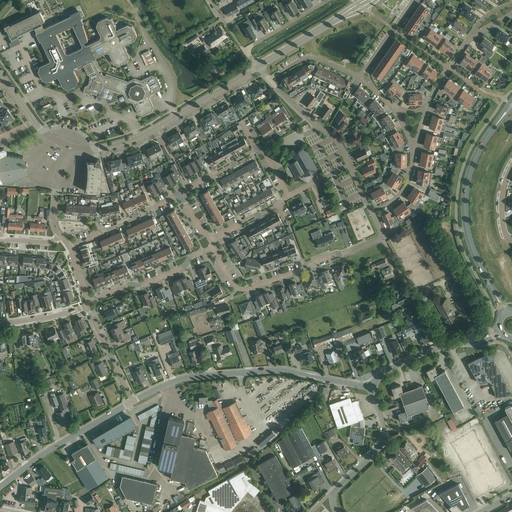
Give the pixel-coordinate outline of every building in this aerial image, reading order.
[(238,0),(236,1),(240,8),(254,1),(253,0),(238,0)] [(285,0),(284,0),(283,1),(279,3),(283,10),(287,8),(291,15),(292,14),(293,14),(296,12),(296,11),(297,11),(292,1),(288,3),(285,0)] [(474,0),(473,2),(477,4),(476,6),(475,6),(480,9),(479,8),(480,7),(483,9),(488,2),(484,0),(474,0)] [(473,8),(472,8),(465,3),(461,8),(465,11),(462,15),(465,17),(464,18),(468,20),(468,19),(471,21),(476,15),(471,11),(473,8)] [(232,15),(239,11),(235,4),(225,9),(228,16),(229,16),(230,17),(232,15)] [(417,9),(429,17),(431,15),(427,12),(429,10),(421,4),(417,9)] [(272,8),(269,9),(265,12),(269,18),(272,16),(277,23),(280,21),(280,22),(283,20),(283,19),(278,9),(274,11),(272,8)] [(417,9),(414,14),(422,19),(424,17),(427,19),(429,17),(417,9)] [(37,12),(16,22),(12,24),(13,25),(10,26),(10,25),(5,27),(6,30),(7,30),(10,37),(44,21),(40,12),(37,13),(37,12)] [(88,44),(88,45),(86,45),(85,45),(83,42),(88,40),(83,24),(81,18),(79,12),(71,16),(44,28),(42,24),(34,27),(36,32),(35,32),(37,37),(40,41),(41,41),(46,52),(45,53),(44,53),(48,60),(48,59),(49,59),(50,60),(49,62),(44,64),(40,66),(38,71),(40,75),(40,76),(42,80),(47,82),(51,80),(52,80),(52,79),(55,78),(55,77),(57,76),(58,77),(59,79),(60,82),(60,83),(61,83),(63,87),(68,89),(72,87),(76,85),(78,80),(76,75),(76,74),(75,74),(73,70),(74,67),(77,66),(77,67),(78,68),(79,69),(84,67),(87,73),(88,74),(90,78),(89,79),(90,80),(88,85),(85,87),(84,90),(83,90),(84,90),(85,93),(88,94),(89,94),(91,93),(92,93),(96,94),(95,94),(97,95),(98,92),(98,91),(100,90),(101,90),(101,89),(104,90),(104,91),(105,88),(111,90),(112,89),(119,92),(120,93),(122,94),(123,93),(126,101),(133,103),(138,114),(143,116),(152,112),(153,107),(151,102),(149,97),(149,95),(150,95),(154,93),(159,91),(161,86),(159,82),(159,81),(157,77),(151,75),(147,78),(146,78),(141,81),(134,78),(127,82),(127,81),(117,78),(117,77),(116,77),(109,75),(108,77),(102,75),(101,73),(99,74),(98,72),(98,71),(100,70),(96,61),(94,62),(93,61),(92,59),(102,54),(106,52),(109,53),(111,58),(114,63),(119,65),(123,63),(127,61),(129,56),(127,51),(124,46),(125,45),(130,42),(135,40),(136,35),(134,31),(134,30),(132,26),(127,25),(123,27),(122,27),(119,29),(117,30),(116,29),(115,28),(116,27),(114,24),(114,23),(111,19),(106,17),(102,19),(98,21),(96,26),(98,31),(101,36),(100,39),(96,41),(95,41),(88,44)] [(414,14),(410,19),(422,27),(424,24),(420,22),(422,19),(414,14)] [(258,16),(255,18),(251,20),(255,27),(258,24),(263,31),(269,27),(264,17),(260,20),(258,16)] [(249,18),(245,20),(248,25),(244,28),(243,28),(249,39),(253,37),(253,38),(253,37),(255,35),(250,26),(252,24),(249,18)] [(410,19),(407,23),(415,29),(417,26),(421,29),(422,27),(410,19)] [(467,26),(457,19),(454,23),(452,22),(448,27),(457,33),(456,32),(457,30),(458,30),(459,30),(463,33),(467,26)] [(415,29),(407,23),(404,28),(412,34),(414,31),(417,34),(419,31),(415,29)] [(436,33),(436,32),(433,30),(435,28),(430,25),(426,31),(428,33),(424,39),(429,43),(436,33)] [(229,40),(220,28),(206,39),(212,48),(222,40),(224,43),(229,40)] [(496,34),(494,37),(503,43),(505,44),(510,37),(508,36),(499,30),(497,33),(496,34)] [(198,37),(195,33),(185,40),(187,44),(198,37)] [(439,35),(436,33),(429,43),(434,46),(438,40),(441,42),(444,36),(440,33),(439,35)] [(444,36),(441,42),(443,43),(439,49),(444,53),(450,43),(447,41),(449,39),(444,36)] [(21,43),(19,38),(9,43),(11,47),(21,43)] [(484,38),(479,45),(483,48),(481,50),(482,51),(486,54),(484,57),(488,59),(490,57),(493,51),(491,50),(494,45),(484,38)] [(396,39),(372,73),(377,76),(376,77),(382,86),(388,81),(384,78),(388,72),(391,75),(394,71),(391,69),(395,63),(398,65),(400,61),(397,59),(401,53),(408,57),(413,49),(408,46),(404,45),(396,39)] [(450,43),(444,53),(449,56),(453,50),(455,52),(459,46),(455,43),(453,46),(450,43)] [(197,58),(208,51),(204,45),(193,52),(197,58)] [(146,66),(154,62),(150,53),(148,50),(141,55),(146,66)] [(465,50),(461,56),(464,58),(459,64),(465,67),(471,58),(468,56),(470,54),(465,50)] [(210,54),(202,59),(205,64),(213,59),(210,54)] [(409,61),(407,59),(403,65),(407,68),(409,65),(412,67),(418,58),(413,55),(409,61)] [(418,58),(412,67),(415,70),(413,72),(417,75),(421,69),(419,68),(423,62),(418,58)] [(474,60),(471,58),(465,67),(470,71),(474,65),(476,66),(480,61),(476,58),(474,60)] [(480,61),(476,66),(479,68),(474,74),(480,78),(488,66),(480,61)] [(310,64),(303,68),(307,76),(311,74),(314,75),(318,67),(310,64)] [(217,72),(213,65),(209,68),(213,75),(217,72)] [(421,69),(417,75),(422,78),(423,76),(426,78),(433,68),(428,65),(424,71),(421,69)] [(491,68),(488,66),(480,78),(485,81),(489,75),(491,77),(496,71),(491,68)] [(318,67),(314,75),(319,78),(323,69),(319,67),(319,68),(318,67)] [(307,76),(303,68),(301,69),(301,68),(297,70),(302,79),(307,76)] [(433,68),(426,78),(429,80),(428,82),(432,85),(436,80),(434,78),(438,72),(433,68)] [(323,69),(319,78),(325,80),(328,72),(327,71),(327,70),(323,69)] [(302,79),(297,70),(293,73),(294,73),(293,74),(297,82),(298,83),(303,80),(302,79)] [(330,73),(328,72),(325,80),(330,83),(334,74),(330,72),(330,73)] [(291,74),(287,77),(292,85),(297,82),(293,74),(291,75),(291,74)] [(338,75),(334,74),(330,83),(336,85),(339,77),(338,76),(338,75)] [(287,77),(283,79),(281,80),(282,81),(287,88),(292,85),(287,77)] [(341,78),(339,77),(336,85),(341,87),(345,78),(341,77),(341,78)] [(345,78),(341,87),(341,89),(346,91),(343,97),(346,98),(352,88),(349,86),(351,81),(345,78)] [(392,80),(388,83),(391,86),(386,91),(388,92),(387,93),(389,96),(390,96),(400,85),(393,79),(392,80)] [(440,87),(438,89),(443,92),(444,90),(447,92),(454,83),(449,79),(444,85),(442,84),(440,87)] [(258,99),(257,97),(265,92),(262,86),(260,83),(257,85),(252,89),(254,92),(250,93),(255,101),(258,99)] [(454,83),(447,92),(450,94),(449,97),(453,100),(457,94),(454,93),(459,86),(454,83)] [(406,91),(400,85),(390,96),(393,98),(394,97),(395,99),(400,94),(404,97),(406,91)] [(358,99),(358,98),(364,90),(361,87),(360,88),(359,87),(355,92),(352,90),(349,96),(351,97),(353,95),(358,99)] [(368,93),(364,90),(358,98),(363,102),(361,105),(363,106),(367,102),(365,100),(369,95),(367,93),(368,93)] [(412,90),(406,91),(404,97),(409,97),(409,104),(412,104),(412,105),(415,105),(416,105),(415,94),(412,94),(412,90)] [(418,94),(415,94),(416,105),(420,105),(419,104),(422,104),(421,97),(424,96),(424,90),(421,90),(418,90),(418,94)] [(457,94),(453,100),(458,103),(459,101),(462,103),(469,93),(464,90),(459,96),(457,94)] [(319,103),(322,98),(325,94),(320,91),(316,98),(311,94),(304,103),(310,108),(316,100),(319,103)] [(474,104),(477,99),(469,93),(462,103),(465,105),(464,107),(468,110),(473,103),(474,104)] [(248,97),(245,99),(242,94),(239,96),(239,97),(237,98),(237,97),(233,100),(234,102),(234,103),(238,108),(245,104),(247,107),(252,104),(248,97)] [(367,102),(363,106),(365,108),(368,106),(372,110),(379,103),(376,100),(376,101),(374,100),(370,104),(367,102)] [(230,115),(235,112),(232,106),(229,108),(227,103),(223,106),(223,105),(223,106),(221,107),(220,107),(217,109),(221,116),(228,113),(229,115),(230,115)] [(379,103),(372,110),(375,113),(372,115),(375,119),(380,115),(378,113),(383,109),(382,107),(379,103)] [(435,110),(435,109),(445,113),(448,114),(450,108),(438,103),(437,103),(435,110)] [(321,110),(319,113),(318,114),(326,119),(331,112),(328,110),(330,108),(325,104),(321,110)] [(288,120),(284,114),(286,112),(282,106),(279,108),(280,109),(276,113),(284,124),(286,123),(285,122),(288,120)] [(0,120),(0,121),(2,120),(11,114),(7,110),(0,114),(0,120)] [(335,120),(338,122),(335,126),(342,132),(345,128),(348,124),(347,124),(348,124),(344,120),(347,116),(341,112),(335,120)] [(206,116),(211,124),(214,123),(216,126),(221,123),(217,116),(214,118),(211,113),(206,116)] [(284,124),(276,113),(271,116),(270,115),(268,117),(272,122),(274,121),(278,127),(281,125),(282,125),(284,124)] [(11,114),(2,120),(4,123),(1,125),(3,127),(14,119),(13,119),(14,118),(13,116),(12,116),(11,114)] [(382,118),(380,115),(375,119),(377,122),(379,120),(382,125),(384,125),(392,119),(389,116),(388,115),(382,118)] [(433,115),(431,121),(441,124),(442,121),(445,122),(446,120),(443,119),(443,118),(433,115)] [(211,124),(206,116),(201,119),(205,125),(202,127),(201,126),(205,132),(213,127),(211,124)] [(272,122),(268,117),(265,118),(266,119),(261,123),(269,134),(271,133),(271,132),(274,130),(269,124),(272,122)] [(392,119),(384,125),(387,130),(384,132),(385,134),(390,132),(391,131),(389,129),(394,125),(393,123),(394,123),(392,119)] [(441,124),(431,121),(429,127),(439,130),(442,131),(443,128),(440,127),(441,124)] [(195,122),(190,125),(195,134),(198,132),(199,135),(205,132),(201,126),(198,128),(195,122)] [(269,134),(261,123),(256,126),(264,137),(266,135),(267,135),(269,134)] [(195,134),(190,125),(184,129),(187,134),(185,135),(188,141),(193,139),(193,138),(196,136),(196,137),(195,134)] [(349,131),(351,136),(349,137),(353,145),(363,140),(359,132),(358,133),(355,128),(349,131)] [(385,134),(382,136),(384,139),(386,138),(388,143),(390,142),(402,136),(401,135),(399,133),(398,133),(397,131),(391,134),(390,132),(385,134)] [(179,132),(173,135),(178,144),(182,141),(184,144),(188,142),(188,141),(185,135),(184,135),(185,136),(182,137),(179,132)] [(427,133),(425,139),(436,142),(437,139),(439,139),(440,137),(437,136),(427,133)] [(178,144),(173,135),(168,138),(171,143),(168,145),(172,151),(176,148),(175,145),(178,143),(178,144)] [(390,142),(392,145),(390,146),(392,151),(399,149),(397,145),(403,142),(402,140),(403,140),(402,136),(390,142)] [(238,141),(238,140),(236,137),(231,140),(231,141),(238,152),(243,149),(238,141)] [(243,138),(238,140),(238,141),(243,149),(248,146),(243,138)] [(436,142),(425,139),(424,146),(424,145),(434,148),(437,148),(438,146),(435,145),(436,142)] [(238,152),(231,141),(226,144),(232,155),(238,152)] [(168,154),(165,147),(161,149),(159,144),(153,147),(157,156),(161,154),(162,157),(168,154)] [(232,155),(226,144),(221,146),(222,149),(227,158),(232,155)] [(356,159),(357,159),(358,161),(368,156),(366,151),(369,150),(367,144),(360,147),(361,150),(355,153),(356,156),(355,156),(356,159)] [(286,165),(286,166),(289,164),(296,177),(293,178),(302,173),(304,176),(301,178),(313,171),(320,168),(320,167),(317,169),(305,148),(308,146),(289,156),(292,155),(295,160),(286,165)] [(157,156),(153,147),(147,150),(149,155),(146,156),(150,163),(155,160),(153,158),(157,156)] [(21,177),(20,176),(24,176),(24,175),(23,175),(27,174),(27,173),(26,174),(25,172),(25,168),(24,163),(23,159),(23,157),(23,156),(20,157),(20,156),(17,157),(16,156),(17,156),(13,156),(13,155),(10,156),(10,155),(7,156),(6,155),(7,155),(6,154),(5,155),(2,150),(4,149),(0,150),(0,183),(3,183),(3,182),(12,182),(12,181),(15,180),(15,179),(18,179),(18,178),(21,177)] [(214,151),(215,153),(212,155),(217,163),(222,161),(217,152),(216,149),(214,150),(214,151)] [(222,149),(217,152),(222,161),(227,158),(222,149)] [(399,149),(392,151),(392,156),(396,157),(396,160),(407,160),(407,159),(407,156),(406,156),(406,154),(399,154),(399,149)] [(137,164),(138,166),(142,165),(148,162),(145,154),(142,155),(141,152),(137,154),(137,153),(134,154),(137,164)] [(432,160),(434,161),(435,155),(433,154),(422,152),(423,152),(422,152),(421,158),(432,160)] [(201,160),(204,159),(202,156),(201,153),(196,155),(197,158),(194,160),(199,169),(204,166),(201,160)] [(137,164),(134,154),(130,155),(130,156),(127,157),(128,160),(125,161),(128,170),(132,169),(131,166),(137,164)] [(217,163),(212,155),(209,156),(207,155),(206,156),(205,154),(202,156),(204,159),(205,161),(208,160),(212,166),(217,163)] [(191,159),(192,161),(189,163),(194,172),(199,169),(194,160),(193,157),(191,159)] [(432,160),(421,158),(420,164),(430,166),(431,166),(433,166),(434,164),(431,163),(432,160)] [(109,193),(101,161),(100,161),(100,160),(99,159),(98,159),(97,159),(96,160),(96,161),(95,163),(86,162),(86,163),(87,166),(87,169),(87,171),(87,173),(86,176),(86,178),(86,180),(86,182),(85,184),(85,186),(85,189),(84,191),(109,193)] [(121,159),(114,161),(117,170),(120,169),(121,172),(124,172),(123,169),(121,159)] [(368,166),(366,167),(362,169),(363,171),(361,171),(363,175),(365,175),(365,177),(376,172),(373,165),(375,164),(373,160),(367,162),(368,166)] [(392,164),(392,168),(398,170),(399,166),(406,166),(406,164),(407,164),(407,160),(396,160),(395,163),(392,163),(392,164)] [(117,170),(114,161),(108,162),(111,176),(114,175),(113,171),(117,170)] [(184,163),(182,164),(180,161),(178,162),(184,174),(185,174),(184,174),(187,172),(188,175),(194,172),(189,163),(185,165),(184,163)] [(260,177),(258,174),(257,171),(260,169),(255,161),(250,164),(258,178),(260,177)] [(172,172),(169,174),(174,183),(179,180),(175,173),(178,171),(174,164),(171,166),(172,168),(170,169),(172,172)] [(250,164),(245,166),(250,175),(253,173),(256,179),(258,178),(250,164)] [(250,175),(245,166),(240,169),(248,183),(250,182),(247,177),(250,175)] [(398,170),(392,168),(389,173),(392,175),(390,177),(400,184),(400,183),(402,180),(401,179),(402,177),(396,174),(398,170)] [(240,169),(235,172),(240,180),(243,179),(246,184),(248,183),(240,169)] [(428,178),(429,175),(432,175),(432,173),(429,172),(419,170),(417,176),(428,178)] [(161,171),(158,173),(162,180),(164,178),(169,186),(174,183),(169,174),(168,172),(167,172),(165,173),(165,174),(163,175),(161,171)] [(235,172),(230,175),(237,186),(238,185),(237,182),(240,180),(235,172)] [(158,173),(156,174),(154,175),(156,177),(154,178),(151,180),(153,183),(158,192),(163,189),(160,183),(163,182),(162,180),(158,173)] [(237,186),(230,175),(225,177),(230,186),(233,184),(235,187),(237,186)] [(428,178),(417,176),(416,183),(417,183),(427,184),(430,184),(431,178),(428,178)] [(230,186),(225,177),(220,180),(226,192),(228,191),(227,188),(230,186)] [(386,178),(383,183),(387,188),(390,184),(396,188),(397,186),(398,187),(400,184),(390,177),(389,177),(388,179),(386,178)] [(158,192),(153,183),(150,185),(148,181),(142,184),(146,191),(149,189),(152,195),(158,192)] [(267,190),(265,187),(263,183),(262,184),(264,188),(270,199),(275,196),(270,188),(267,190)] [(387,188),(383,183),(375,187),(377,190),(382,200),(383,200),(385,198),(385,197),(387,196),(384,190),(387,188)] [(414,187),(411,193),(422,200),(425,195),(423,194),(423,193),(414,188),(415,187),(414,187)] [(264,192),(260,193),(265,202),(270,199),(264,188),(262,189),(264,192)] [(382,200),(377,190),(374,191),(372,189),(367,192),(370,197),(373,196),(373,197),(376,202),(378,201),(378,202),(382,201),(382,200)] [(137,197),(134,198),(138,207),(143,205),(138,193),(138,192),(137,190),(135,191),(137,197)] [(203,200),(211,196),(208,191),(200,195),(203,200)] [(138,193),(143,205),(149,202),(145,193),(141,195),(140,192),(138,193)] [(265,202),(260,193),(257,195),(255,192),(254,193),(260,205),(265,202)] [(254,197),(250,199),(255,207),(260,205),(254,193),(252,194),(254,197)] [(422,200),(411,193),(407,198),(408,198),(414,202),(411,205),(416,210),(422,200)] [(134,198),(130,200),(127,194),(126,195),(127,198),(132,210),(138,207),(134,198)] [(245,198),(244,195),(242,196),(250,210),(255,207),(250,199),(247,201),(245,198)] [(211,196),(203,200),(206,205),(213,201),(211,196)] [(240,197),(242,200),(244,203),(240,204),(245,213),(250,210),(242,196),(240,197)] [(126,212),(132,210),(127,198),(125,198),(126,202),(123,203),(126,212)] [(216,206),(213,201),(206,205),(208,210),(216,206)] [(291,206),(295,214),(299,212),(300,214),(306,211),(305,208),(302,201),(291,206)] [(404,202),(399,206),(405,215),(408,212),(410,215),(416,210),(411,205),(408,208),(404,202)] [(245,213),(240,204),(237,206),(235,203),(234,204),(240,216),(245,213)] [(328,216),(338,212),(335,205),(325,210),(328,216)] [(219,211),(216,206),(208,210),(211,215),(219,211)] [(405,215),(399,206),(394,210),(398,215),(395,217),(398,223),(404,219),(402,217),(405,215)] [(169,220),(177,216),(174,210),(166,215),(169,220)] [(222,216),(219,211),(211,215),(214,220),(222,216)] [(395,227),(398,225),(394,216),(391,218),(388,212),(382,215),(385,220),(384,220),(385,224),(386,223),(387,225),(390,223),(391,225),(394,224),(395,227)] [(277,214),(272,217),(277,226),(282,223),(277,214)] [(180,221),(177,216),(169,220),(172,225),(180,221)] [(222,216),(214,220),(217,225),(224,221),(222,216)] [(267,220),(271,228),(277,226),(272,217),(270,218),(270,217),(267,218),(267,220)] [(151,229),(156,226),(153,218),(147,221),(151,229)] [(267,220),(261,223),(266,231),(271,228),(267,220)] [(151,229),(147,221),(142,223),(146,231),(151,229)] [(182,226),(180,221),(172,225),(175,230),(182,226)] [(146,231),(142,223),(137,225),(140,233),(146,231)] [(266,231),(261,223),(256,226),(261,234),(266,231)] [(137,225),(132,228),(135,236),(140,233),(137,225)] [(182,226),(175,230),(177,235),(185,231),(182,226)] [(256,226),(251,228),(256,237),(261,234),(256,226)] [(312,228),(314,235),(322,232),(320,226),(312,228)] [(135,236),(132,228),(126,230),(130,238),(135,236)] [(256,237),(251,228),(246,231),(251,240),(256,237)] [(185,231),(177,235),(180,240),(188,236),(185,231)] [(121,232),(116,235),(119,243),(124,240),(121,232)] [(334,237),(332,232),(324,235),(325,236),(323,237),(322,234),(312,238),(315,244),(317,243),(319,247),(316,248),(325,245),(328,244),(328,243),(337,240),(337,239),(335,241),(333,237),(334,237)] [(116,235),(110,237),(114,245),(119,243),(116,235)] [(191,241),(188,236),(180,240),(183,245),(191,241)] [(114,245),(110,237),(105,239),(109,247),(114,245)] [(109,247),(105,239),(100,241),(103,250),(109,247)] [(231,251),(239,245),(236,240),(228,245),(231,251)] [(193,246),(191,241),(183,245),(186,250),(193,246)] [(83,257),(90,255),(89,251),(91,251),(88,243),(82,245),(83,248),(81,249),(83,257)] [(242,250),(239,245),(231,251),(234,255),(242,250)] [(292,257),(288,248),(287,246),(282,248),(283,250),(286,259),(292,257)] [(294,246),(288,248),(292,257),(297,255),(294,246)] [(164,250),(168,258),(173,255),(170,247),(164,250)] [(157,253),(153,254),(157,262),(162,260),(157,248),(155,249),(157,253)] [(164,250),(161,251),(159,248),(157,248),(162,260),(168,258),(164,250)] [(242,250),(234,255),(237,261),(246,255),(242,250)] [(283,250),(277,252),(281,261),(286,259),(283,250)] [(277,252),(272,254),(275,263),(281,261),(277,252)] [(92,254),(90,255),(83,257),(86,265),(88,264),(89,267),(94,265),(96,264),(98,264),(97,261),(94,262),(92,254)] [(157,262),(153,254),(148,257),(151,265),(157,262)] [(275,263),(272,254),(266,256),(269,265),(275,263)] [(269,265),(266,256),(260,258),(264,268),(269,265)] [(151,265),(148,257),(142,259),(146,267),(151,265)] [(250,269),(252,260),(247,258),(246,257),(241,260),(242,262),(245,261),(246,261),(244,268),(250,269)] [(146,267),(142,259),(137,261),(140,269),(146,267)] [(252,260),(250,269),(256,270),(258,263),(259,266),(262,265),(260,259),(257,260),(257,261),(252,260)] [(47,261),(46,261),(45,268),(51,270),(54,264),(53,263),(52,262),(48,261),(48,262),(47,261)] [(140,269),(137,261),(131,264),(134,272),(140,269)] [(50,273),(52,274),(54,272),(56,274),(61,269),(61,268),(60,267),(60,266),(57,264),(57,265),(56,264),(54,264),(51,270),(50,273)] [(122,264),(119,265),(124,276),(126,275),(127,277),(127,276),(129,275),(129,274),(130,274),(126,266),(123,267),(122,264)] [(347,274),(344,264),(334,268),(336,274),(333,275),(336,282),(339,281),(340,279),(339,277),(347,274)] [(118,269),(115,270),(118,278),(124,276),(119,265),(117,266),(118,269)] [(207,270),(205,267),(198,270),(202,279),(195,282),(197,288),(207,284),(205,278),(207,277),(212,275),(209,269),(207,270)] [(394,276),(390,267),(381,271),(385,280),(394,276)] [(111,268),(108,269),(113,281),(118,278),(115,270),(112,272),(111,268)] [(62,270),(61,269),(56,274),(59,279),(66,277),(66,276),(65,275),(66,274),(64,271),(63,271),(62,270)] [(113,281),(108,269),(103,272),(104,275),(107,283),(113,281)] [(332,283),(331,280),(327,271),(320,274),(322,280),(320,281),(323,290),(326,289),(324,283),(327,281),(328,284),(332,283)] [(95,275),(96,278),(93,279),(96,287),(102,285),(98,277),(97,274),(95,275)] [(107,283),(104,275),(98,277),(102,285),(104,284),(104,286),(105,285),(107,284),(107,283)] [(317,285),(313,276),(304,280),(307,289),(315,286),(316,290),(321,288),(320,284),(317,285)] [(66,277),(59,279),(57,280),(59,286),(69,282),(68,279),(67,279),(66,277)] [(186,277),(179,280),(183,289),(187,287),(189,291),(194,289),(190,280),(187,281),(186,277)] [(175,286),(172,288),(176,296),(181,294),(179,291),(183,289),(179,280),(173,283),(175,286)] [(71,287),(69,282),(59,286),(60,291),(71,287)] [(295,283),(289,285),(293,296),(301,293),(303,297),(306,296),(303,288),(300,290),(298,284),(296,285),(295,283)] [(218,286),(213,290),(211,287),(199,295),(202,299),(209,294),(210,295),(211,294),(214,299),(223,293),(218,286)] [(72,293),(71,287),(60,291),(62,296),(72,293)] [(159,289),(156,290),(160,298),(164,297),(166,301),(173,298),(169,290),(166,292),(164,287),(159,289)] [(286,295),(283,287),(276,290),(281,301),(285,299),(286,302),(291,300),(289,294),(286,295)] [(44,293),(45,296),(40,297),(43,307),(51,305),(49,298),(52,297),(50,291),(44,293)] [(262,295),(265,303),(269,301),(271,304),(276,302),(272,293),(268,294),(267,292),(262,295)] [(398,293),(394,295),(397,303),(399,305),(409,300),(405,292),(399,295),(398,293)] [(74,296),(72,293),(62,296),(64,302),(73,298),(73,297),(74,296)] [(148,293),(140,296),(144,306),(149,304),(151,307),(157,305),(153,296),(150,298),(148,293)] [(253,301),(258,310),(263,308),(262,305),(265,303),(262,295),(261,294),(255,297),(256,299),(253,301)] [(31,299),(27,300),(28,310),(35,309),(34,305),(37,304),(36,295),(32,295),(32,296),(30,296),(31,299)] [(464,297),(454,302),(462,317),(472,312),(464,297)] [(22,301),(22,298),(20,298),(16,298),(18,308),(21,307),(22,311),(28,310),(27,300),(22,301)] [(447,299),(436,304),(446,325),(458,320),(447,299)] [(14,312),(13,306),(16,306),(15,302),(13,302),(12,300),(6,301),(7,306),(8,313),(14,312)] [(250,307),(248,302),(239,306),(243,315),(250,312),(251,315),(256,313),(253,306),(250,307)] [(230,313),(228,305),(217,307),(219,315),(230,313)] [(119,314),(118,311),(117,308),(113,309),(113,308),(105,312),(108,319),(113,317),(115,316),(119,314)] [(405,320),(408,325),(414,322),(413,319),(418,316),(413,308),(405,312),(408,319),(405,320)] [(373,318),(371,314),(358,319),(359,323),(373,318)] [(84,323),(81,318),(75,321),(78,326),(75,328),(78,336),(85,333),(83,329),(85,327),(86,326),(85,323),(84,323)] [(259,319),(252,322),(253,324),(255,323),(260,334),(259,335),(265,333),(259,319)] [(123,331),(122,330),(121,329),(125,327),(123,321),(116,324),(117,327),(111,330),(114,335),(123,331)] [(70,322),(64,324),(67,331),(64,332),(67,339),(73,337),(71,332),(73,330),(70,322)] [(416,333),(422,330),(419,323),(413,326),(416,333)] [(379,338),(385,336),(381,326),(376,329),(379,338)] [(58,336),(55,328),(45,333),(48,341),(58,336)] [(124,334),(123,331),(114,335),(116,341),(123,338),(124,341),(130,338),(127,332),(124,334)] [(350,338),(352,343),(358,341),(359,345),(373,340),(369,331),(353,337),(350,338)] [(422,334),(418,336),(421,345),(430,341),(427,333),(423,335),(422,334)] [(27,343),(26,334),(19,335),(19,339),(16,339),(16,346),(21,346),(21,344),(27,343)] [(33,336),(33,334),(26,334),(27,343),(29,343),(30,346),(37,345),(41,345),(40,339),(38,339),(38,337),(35,338),(34,335),(33,336)] [(179,350),(172,334),(159,339),(161,345),(170,342),(174,352),(179,350)] [(0,352),(3,352),(4,351),(3,350),(5,350),(5,349),(8,349),(8,352),(12,352),(11,341),(7,341),(7,342),(4,342),(4,337),(2,338),(2,337),(1,336),(0,336),(0,352)] [(315,347),(318,346),(331,342),(329,336),(313,341),(315,347)] [(92,340),(90,341),(89,337),(80,341),(82,345),(85,343),(89,352),(96,349),(92,340)] [(215,342),(213,337),(205,339),(207,345),(215,342)] [(189,344),(191,349),(195,347),(199,346),(197,338),(190,340),(191,343),(189,344)] [(253,353),(263,351),(260,339),(250,342),(253,353)] [(138,349),(139,352),(143,350),(139,340),(135,342),(138,349)] [(401,351),(396,340),(388,343),(393,354),(401,351)] [(276,347),(273,347),(276,353),(283,350),(281,345),(279,345),(278,342),(274,343),(276,347)] [(221,345),(213,348),(215,354),(214,354),(211,355),(212,360),(216,359),(215,357),(216,357),(218,360),(226,357),(225,356),(232,354),(229,347),(223,349),(221,345)] [(302,351),(301,345),(292,347),(294,353),(302,351)] [(189,353),(189,354),(193,364),(201,361),(195,347),(191,349),(192,352),(189,353)] [(365,361),(367,360),(365,356),(367,356),(365,351),(363,352),(362,349),(355,352),(356,352),(351,354),(354,361),(358,360),(359,361),(360,363),(361,362),(363,363),(365,362),(365,361)] [(178,351),(168,355),(173,368),(173,367),(180,364),(181,364),(178,356),(180,355),(178,351)] [(330,364),(339,360),(334,351),(326,354),(330,364)] [(303,354),(299,356),(300,362),(305,361),(306,365),(314,362),(311,352),(303,354)] [(470,361),(469,362),(467,363),(478,382),(481,382),(483,386),(491,384),(494,391),(495,397),(511,394),(510,394),(509,394),(508,388),(507,389),(506,384),(505,384),(504,380),(502,380),(502,376),(500,376),(499,371),(498,372),(497,367),(496,367),(495,363),(493,363),(493,359),(493,358),(493,356),(492,355),(490,355),(489,355),(488,355),(487,355),(485,355),(484,355),(483,356),(482,356),(481,356),(479,357),(478,358),(476,358),(474,359),(472,360),(470,361)] [(148,365),(153,376),(160,372),(156,362),(159,361),(158,358),(151,361),(152,363),(148,365)] [(104,375),(103,374),(106,372),(102,362),(100,363),(99,360),(90,363),(93,369),(96,368),(99,375),(100,377),(101,377),(103,376),(104,375)] [(138,383),(145,379),(140,369),(144,368),(142,365),(136,368),(137,370),(133,372),(138,383)] [(438,374),(434,367),(433,367),(432,367),(430,368),(431,368),(426,371),(430,378),(429,378),(430,380),(431,381),(435,378),(453,412),(464,406),(445,371),(438,374)] [(55,383),(52,377),(35,384),(37,390),(55,383)] [(96,378),(90,381),(94,389),(100,387),(96,378)] [(430,408),(427,401),(422,385),(403,392),(401,385),(396,387),(396,386),(395,387),(394,387),(394,386),(393,387),(392,388),(391,388),(391,390),(391,391),(391,392),(392,391),(394,398),(400,396),(403,404),(403,405),(403,404),(406,411),(398,414),(399,419),(399,420),(400,420),(400,422),(401,421),(402,422),(402,423),(403,424),(404,423),(405,422),(405,421),(405,420),(412,418),(411,414),(417,412),(430,408)] [(98,392),(89,396),(94,407),(104,402),(105,404),(107,403),(104,397),(101,399),(98,392)] [(69,407),(66,401),(63,393),(50,398),(53,407),(58,405),(59,404),(62,411),(56,413),(61,425),(69,422),(64,409),(69,407)] [(207,396),(199,397),(199,403),(207,403),(208,404),(213,402),(216,401),(215,400),(213,401),(212,400),(207,401),(207,396)] [(208,413),(206,414),(209,420),(211,419),(218,434),(216,435),(218,439),(220,438),(226,450),(232,447),(237,445),(235,441),(237,440),(251,434),(251,433),(251,434),(243,418),(244,418),(243,417),(236,403),(237,403),(236,401),(223,408),(220,403),(219,404),(217,399),(215,400),(216,401),(213,402),(208,404),(211,410),(207,412),(208,413)] [(338,401),(329,404),(338,429),(350,424),(350,425),(355,423),(358,422),(358,421),(364,419),(357,401),(352,402),(351,402),(340,406),(338,401)] [(511,404),(504,408),(507,414),(494,421),(510,451),(511,449),(511,404)] [(47,422),(45,415),(38,417),(39,421),(41,421),(42,424),(38,425),(41,435),(42,435),(42,436),(46,435),(46,434),(47,434),(45,428),(46,427),(45,422),(47,422)] [(127,420),(126,420),(131,428),(136,426),(132,417),(127,420)] [(191,437),(185,435),(180,434),(183,421),(168,417),(157,466),(172,470),(170,478),(185,482),(188,489),(218,475),(205,450),(193,447),(195,438),(191,437)] [(451,417),(446,419),(451,429),(456,427),(451,417)] [(126,420),(122,423),(127,431),(131,428),(126,420)] [(185,435),(191,437),(194,423),(188,422),(185,435)] [(355,423),(350,425),(351,427),(350,433),(354,434),(353,443),(362,445),(363,441),(364,433),(364,428),(359,428),(358,422),(355,423)] [(122,423),(117,425),(122,434),(127,431),(122,423)] [(117,426),(113,429),(118,437),(122,434),(117,425),(117,426)] [(289,435),(296,431),(294,428),(293,428),(292,427),(288,431),(289,432),(288,432),(289,435)] [(296,431),(305,447),(310,444),(302,428),(296,431)] [(451,439),(483,499),(504,488),(472,428),(451,439)] [(108,430),(107,430),(113,439),(118,437),(113,429),(108,431),(108,430)] [(262,448),(278,436),(272,429),(256,442),(262,448)] [(332,429),(327,432),(330,438),(336,435),(332,429)] [(107,430),(103,433),(108,441),(112,439),(113,440),(113,439),(107,430)] [(296,431),(289,435),(278,441),(292,468),(311,458),(305,447),(296,431)] [(103,433),(98,436),(103,444),(108,441),(103,433)] [(94,439),(98,447),(103,444),(98,436),(94,439)] [(29,452),(25,441),(27,440),(26,437),(21,440),(22,442),(17,444),(21,455),(29,452)] [(18,452),(14,441),(5,445),(9,455),(18,452)] [(323,441),(316,445),(320,453),(327,449),(323,441)] [(409,458),(416,451),(407,442),(400,448),(409,458)] [(108,476),(96,458),(87,444),(83,446),(71,453),(75,458),(71,461),(77,470),(76,470),(88,489),(108,476)] [(349,454),(343,444),(335,449),(341,459),(349,454)] [(411,464),(405,457),(398,450),(389,459),(392,463),(393,462),(402,472),(411,464)] [(428,459),(424,455),(423,454),(414,465),(419,469),(428,459)] [(9,468),(5,455),(4,455),(0,456),(0,460),(1,462),(0,461),(0,462),(3,470),(9,468)] [(275,456),(257,465),(277,501),(294,491),(275,456)] [(222,473),(244,463),(242,457),(224,465),(223,464),(218,466),(222,473)] [(331,457),(323,461),(329,471),(337,467),(331,457)] [(45,479),(51,475),(44,466),(38,471),(43,477),(40,479),(44,484),(47,481),(45,479)] [(435,479),(426,468),(417,475),(426,486),(435,479)] [(261,511),(262,511),(256,505),(258,503),(252,498),(254,495),(248,490),(254,483),(246,469),(208,490),(210,495),(206,497),(204,501),(200,500),(198,504),(199,504),(198,505),(195,511),(261,511)] [(309,481),(307,482),(311,491),(313,489),(313,490),(318,487),(317,484),(321,482),(316,473),(307,478),(309,481)] [(31,486),(37,482),(32,475),(26,480),(31,486)] [(152,504),(157,484),(123,476),(120,486),(126,497),(152,504)] [(452,511),(462,511),(463,511),(462,510),(465,508),(469,505),(458,483),(439,493),(451,506),(449,508),(452,511)] [(35,504),(35,498),(35,496),(35,495),(34,494),(31,494),(31,487),(21,486),(20,502),(35,504)] [(57,494),(61,495),(62,488),(60,488),(43,486),(43,491),(42,494),(47,494),(47,498),(44,510),(53,511),(54,511),(57,500),(56,500),(57,494)] [(299,492),(289,497),(292,503),(291,504),(293,509),(301,504),(299,500),(302,498),(299,492)] [(91,502),(95,500),(91,494),(84,498),(86,502),(89,500),(91,502)] [(189,499),(183,503),(180,505),(183,509),(191,503),(189,499)] [(438,511),(426,499),(411,508),(415,511),(438,511)] [(68,502),(61,500),(60,505),(58,511),(65,511),(66,509),(67,510),(69,504),(68,504),(67,504),(68,502)]
